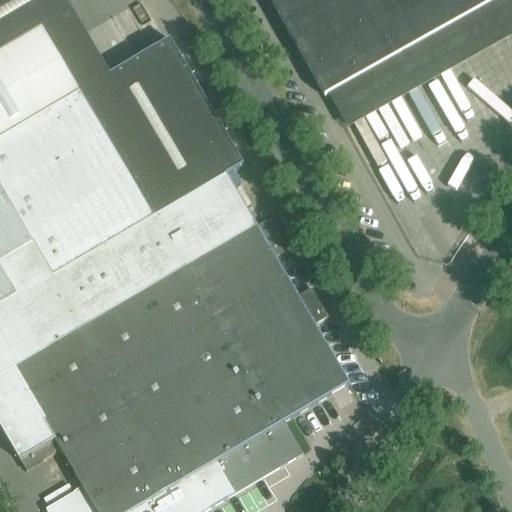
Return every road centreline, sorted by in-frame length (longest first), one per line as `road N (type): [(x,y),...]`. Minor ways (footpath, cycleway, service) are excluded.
road 1 (unclassified): [(439,348),(382,316),(205,0)]
road 2 (unclassified): [(339,511),(439,348)]
road 3 (unclassified): [(511,493),(439,348)]
road 4 (unclassified): [(439,348),(511,237)]
